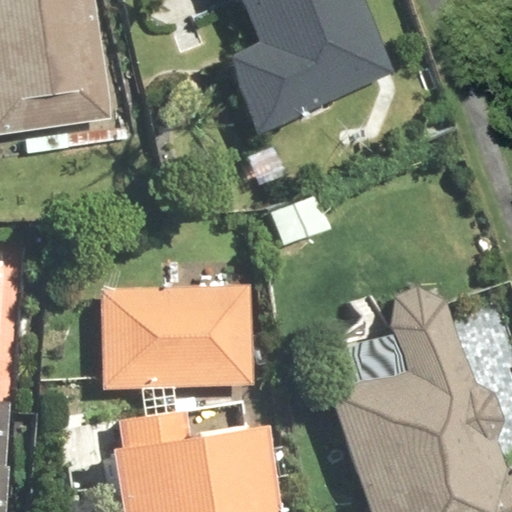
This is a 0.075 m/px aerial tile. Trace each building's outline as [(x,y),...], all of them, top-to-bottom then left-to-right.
[(96,0),(0,0),(0,131),(111,117),(96,0)] [(389,75),(358,0),(238,0),(254,41),(217,56),(248,132),(389,75)] [(252,286),(101,284),(99,385),(250,387),(252,286)] [(383,372),(328,392),(372,511),(511,511),(511,472),(503,477),(489,437),(490,436),(492,434),(493,433),(494,432),(495,430),(495,428),(496,427),(497,425),(497,423),(498,421),(498,420),(498,418),(498,416),(498,414),(497,412),(497,411),(497,409),(496,407),(495,406),(494,404),(493,403),(492,401),(491,400),(490,398),(488,397),(487,396),(485,395),(484,394),(482,394),(480,393),(479,392),(477,392),(475,392),(473,391),(471,391),(447,318),(445,315),(444,312),(442,309),(440,307),(438,304),(436,302),(433,300),(431,298),(428,296),(425,295),(422,294),(419,293),(416,292),(412,292),(409,292),(406,292),(403,292),(400,293),(397,294),(393,295),(391,296),(388,298),(385,300),(383,302),(380,304),(378,307),(376,309),(374,312),(373,315),(372,318),(371,321),(370,324),(370,327),(369,331),(370,334),(383,372)] [(0,511),(5,511),(11,402),(0,401),(0,511)] [(185,411),(119,420),(124,452),(109,454),(117,511),(279,511),(267,422),(188,434),(185,411)]
